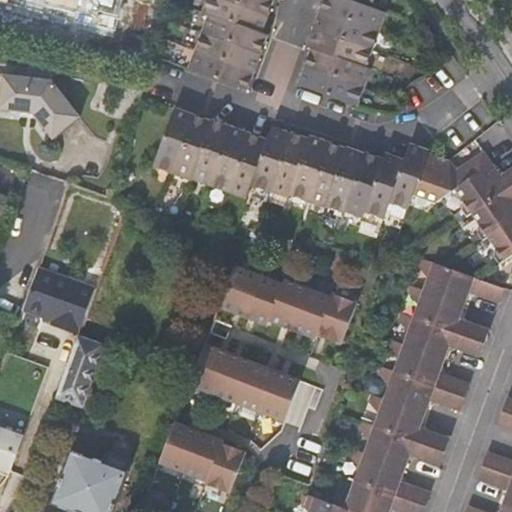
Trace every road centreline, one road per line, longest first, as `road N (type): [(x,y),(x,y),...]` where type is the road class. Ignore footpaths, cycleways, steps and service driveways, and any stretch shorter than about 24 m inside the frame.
road 1 (residential): [(258,104),(399,134),(505,72)]
road 2 (residential): [(511,336),(444,511)]
